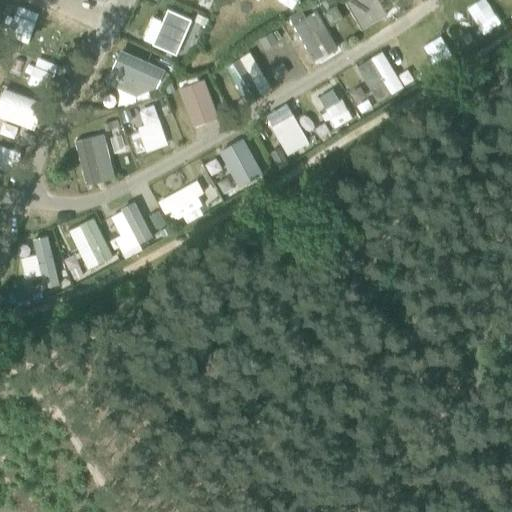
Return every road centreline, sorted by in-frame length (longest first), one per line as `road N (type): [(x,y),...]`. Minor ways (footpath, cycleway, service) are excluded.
road 1 (track): [(511,40),(118,276),(0,327)]
road 2 (unknown): [(278,18),(237,20),(134,0)]
